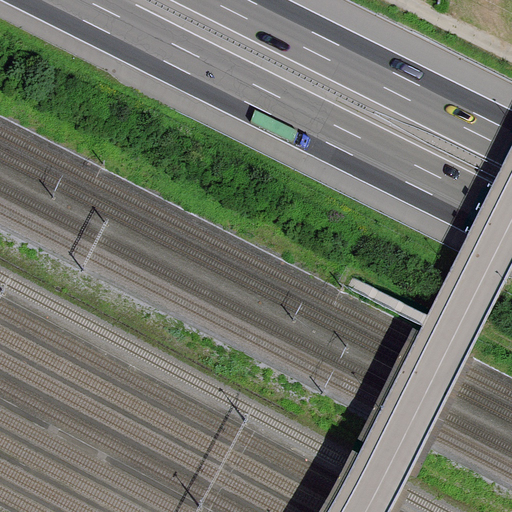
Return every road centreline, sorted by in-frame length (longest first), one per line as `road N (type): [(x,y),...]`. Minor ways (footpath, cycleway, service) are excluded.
road 1 (motorway): [(64,0),(511,223)]
road 2 (tertiary): [(366,511),(511,220)]
road 3 (motorway): [(511,139),(231,0)]
road 4 (track): [(511,344),(355,265)]
